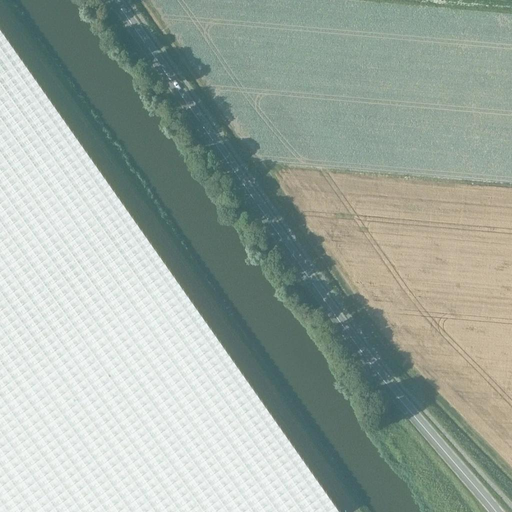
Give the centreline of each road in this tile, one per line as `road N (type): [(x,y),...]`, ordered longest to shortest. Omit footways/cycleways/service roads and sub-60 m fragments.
road 1 (primary): [(495,511),(355,344),(114,0)]
road 2 (unknown): [(0,14),(345,511)]
